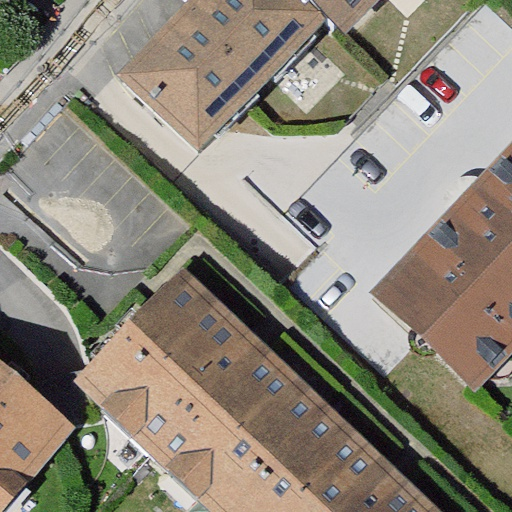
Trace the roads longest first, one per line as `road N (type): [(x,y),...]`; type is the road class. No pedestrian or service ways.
road 1 (unknown): [(69,55),(404,367)]
road 2 (unknown): [(0,160),(147,317)]
road 3 (residential): [(119,0),(0,133)]
